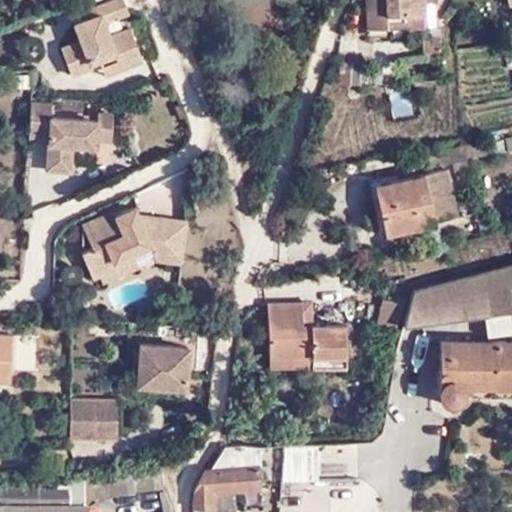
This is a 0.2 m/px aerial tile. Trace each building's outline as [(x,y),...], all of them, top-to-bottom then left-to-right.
[(114,59),(115,61),(116,61),(137,53),(137,52),(131,36),(128,30),(128,29),(107,36),(101,22),(126,13),(121,0),(109,0),(96,5),(98,14),(85,18),(91,35),(79,40),(60,47),(70,74),(90,67),(88,62),(113,53),(113,54),(114,59)] [(367,0),(368,32),(390,31),(427,30),(426,16),(427,13),(434,12),(434,4),(442,3),(442,0),(367,0)] [(98,14),(96,5),(82,11),(85,18),(98,14)] [(91,35),(85,18),(74,23),(79,40),(91,35)] [(441,37),(423,36),(422,50),(441,51),(441,37)] [(140,60),(137,52),(137,53),(116,61),(115,61),(114,59),(98,64),(102,75),(118,70),(140,60)] [(19,86),(33,87),(33,74),(19,74),(19,86)] [(38,101),(32,101),(29,135),(47,137),(45,167),(69,169),(71,142),(94,144),(95,138),(109,139),(111,113),(97,111),(96,119),(51,115),(52,102),(38,101)] [(437,151),(440,164),(498,151),(496,139),(437,151)] [(379,189),(388,238),(443,227),(461,223),(452,175),(433,179),(379,189)] [(181,260),(185,218),(153,216),(152,226),(140,224),(136,213),(133,205),(116,213),(113,207),(94,216),(96,220),(83,226),(90,245),(80,249),(90,276),(133,257),(131,251),(150,242),(154,248),(153,257),(181,260)] [(153,216),(136,213),(140,224),(152,226),(153,216)] [(81,222),(83,226),(96,220),(94,216),(81,222)] [(487,318),(511,314),(511,266),(423,287),(415,292),(406,327),(487,318)] [(404,303),(384,297),(377,323),(397,328),(404,303)] [(61,301),(51,299),(49,314),(60,315),(61,301)] [(312,364),(312,373),(346,372),(345,329),(303,330),(301,307),(268,308),(269,364),(312,364)] [(511,314),(487,318),(489,336),(511,334),(511,314)] [(88,318),(74,316),(73,328),(87,329),(88,318)] [(0,372),(5,373),(8,332),(0,331),(0,372)] [(511,342),(440,341),(438,389),(440,398),(441,400),(442,402),(444,404),(446,405),(447,406),(449,406),(452,407),(454,406),(456,406),(458,405),(460,405),(462,403),(463,402),(464,400),(465,398),(466,396),(466,385),(511,384),(511,342)] [(155,384),(171,385),(187,387),(190,347),(144,342),(140,382),(155,384)] [(270,374),(312,373),(312,364),(269,364),(270,374)] [(121,399),(71,398),(69,438),(120,437),(121,399)] [(216,470),(261,467),(259,441),(237,440),(224,443),(216,470)] [(318,444),(290,443),(288,480),(316,481),(318,444)] [(262,488),(261,467),(216,470),(210,470),(199,492),(196,509),(217,509),(219,495),(238,493),(262,488)] [(136,476),(137,493),(168,490),(166,473),(136,476)] [(124,494),(123,477),(122,475),(97,477),(99,496),(124,494)] [(136,476),(123,477),(124,494),(137,493),(136,476)] [(6,490),(6,507),(74,506),(74,489),(6,490)] [(238,511),(238,493),(219,495),(217,509),(196,509),(195,511),(238,511)]
